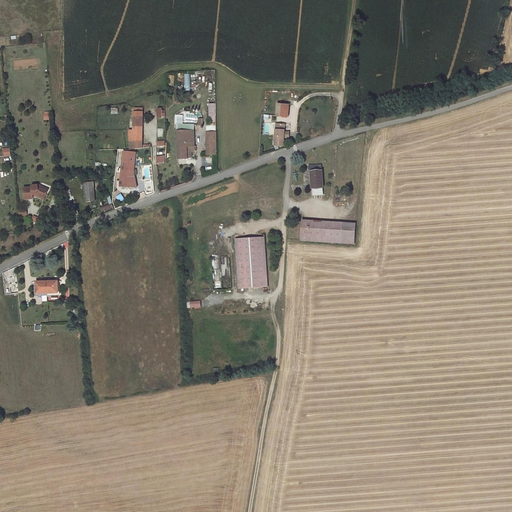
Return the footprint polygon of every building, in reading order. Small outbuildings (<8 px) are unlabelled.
[(278,104),(277,116),(286,116),(289,116),(289,105),(278,104)] [(130,140),(142,140),(143,129),(143,118),(134,118),(134,130),(130,130),(130,140)] [(276,124),(275,145),(284,146),(284,137),(288,138),(288,132),(284,132),(285,124),(276,124)] [(298,138),(298,144),(304,142),(310,140),(310,137),(310,136),(311,135),(310,132),(311,126),(303,128),(304,132),(298,134),(299,138),(298,138)] [(187,146),(194,146),(194,132),(194,131),(178,130),(179,158),(188,158),(187,146)] [(216,132),(207,132),(207,154),(217,154),(216,132)] [(130,140),(130,149),(142,148),(142,145),(142,140),(130,140)] [(187,146),(188,158),(191,158),(191,150),(196,150),(196,146),(194,146),(187,146)] [(3,156),(11,156),(10,147),(3,148),(3,156)] [(124,151),(122,168),(134,169),(136,152),(131,152),(124,151)] [(309,170),(310,172),(312,172),(313,180),(312,180),(312,189),(313,189),(322,188),(323,188),(322,165),(309,166),(309,170)] [(137,187),(135,176),(122,175),(120,186),(125,186),(127,186),(132,186),(137,187)] [(95,201),(94,182),(84,183),(86,201),(95,201)] [(24,188),(25,199),(33,199),(33,197),(33,194),(36,194),(43,197),(44,194),(46,194),(48,190),(42,188),(38,189),(38,185),(31,186),(32,187),(24,188)] [(112,204),(100,208),(102,212),(114,208),(112,204)] [(343,223),(303,220),(301,241),(341,243),(343,223)] [(356,224),(343,223),(341,243),(354,244),(356,224)] [(265,237),(235,239),(239,289),(268,287),(265,237)] [(36,282),(36,283),(37,293),(43,293),(43,295),(52,295),(52,293),(58,293),(58,283),(58,281),(36,282)] [(35,296),(43,295),(43,293),(37,293),(36,283),(34,283),(35,296)] [(59,283),(58,283),(58,293),(52,293),(52,295),(60,295),(59,283)]
